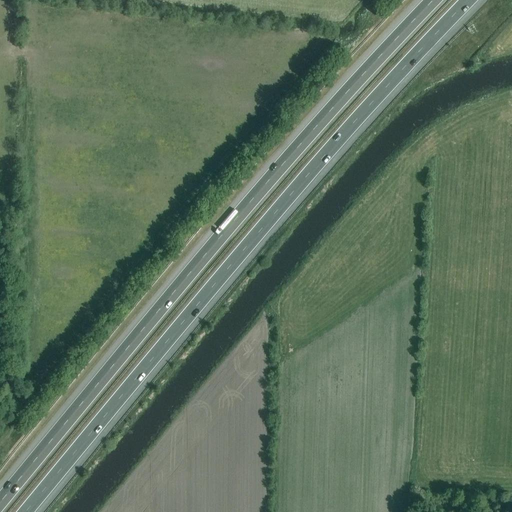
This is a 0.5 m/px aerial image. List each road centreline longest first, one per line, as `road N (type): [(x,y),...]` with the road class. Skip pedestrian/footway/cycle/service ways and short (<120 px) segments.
road 1 (motorway): [(25,511),(351,124),(468,0)]
road 2 (motorway): [(433,0),(220,236),(0,502)]
